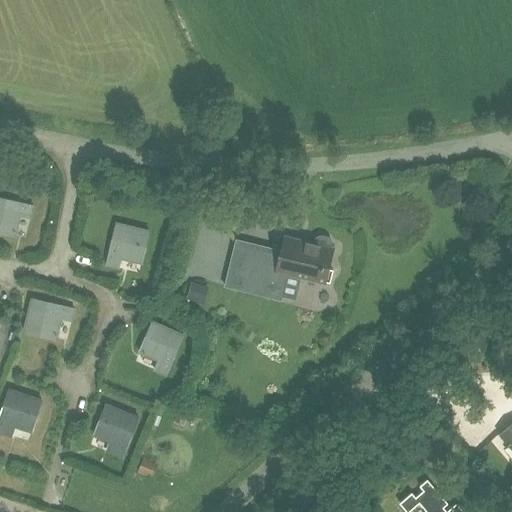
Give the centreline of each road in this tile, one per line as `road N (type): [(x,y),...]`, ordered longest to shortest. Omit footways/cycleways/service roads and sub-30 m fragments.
road 1 (unclassified): [(511,136),(379,162),(246,167),(176,161),(0,123)]
road 2 (unclassified): [(220,511),(511,244)]
